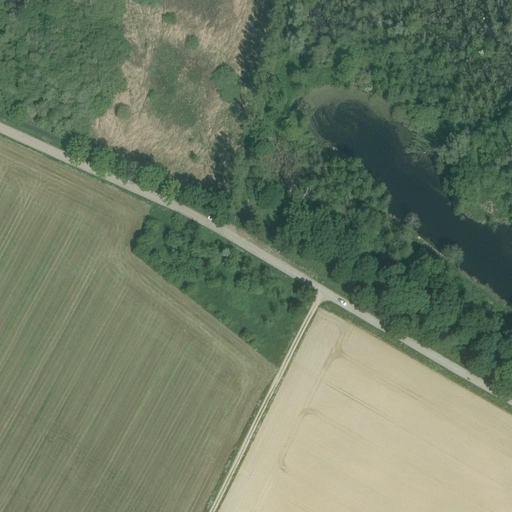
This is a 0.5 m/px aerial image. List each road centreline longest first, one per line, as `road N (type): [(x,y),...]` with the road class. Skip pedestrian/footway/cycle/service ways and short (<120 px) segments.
road 1 (unclassified): [(511,397),(221,229),(0,129)]
road 2 (track): [(211,511),(323,290)]
